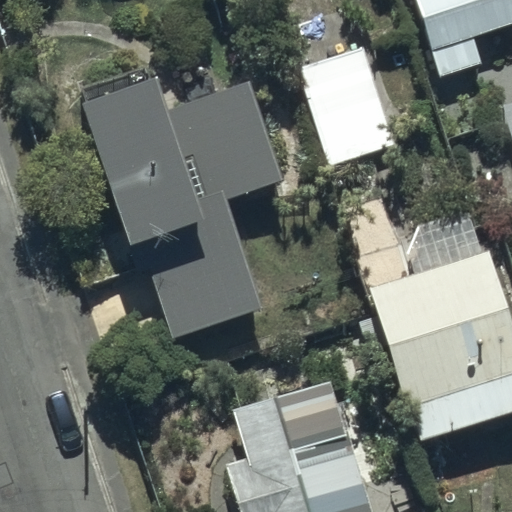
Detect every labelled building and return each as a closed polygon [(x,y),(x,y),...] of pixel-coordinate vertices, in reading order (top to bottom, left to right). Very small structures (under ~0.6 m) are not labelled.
[(511,24),(511,9),(509,0),(402,0),(426,82),(475,68),(466,38),(511,24)] [(357,50),(293,70),(322,166),(386,147),(357,50)] [(74,99),(77,110),(123,250),(129,248),(137,273),(150,269),(173,340),(257,312),(222,205),(278,187),(247,92),(162,119),(151,86),(139,89),(135,79),(74,99)] [(511,107),(493,113),(511,179),(511,178),(511,107)] [(511,375),(479,258),(354,293),(398,449),(511,416),(511,375)] [(362,511),(331,388),(225,416),(237,462),(215,468),(226,511),(362,511)]
